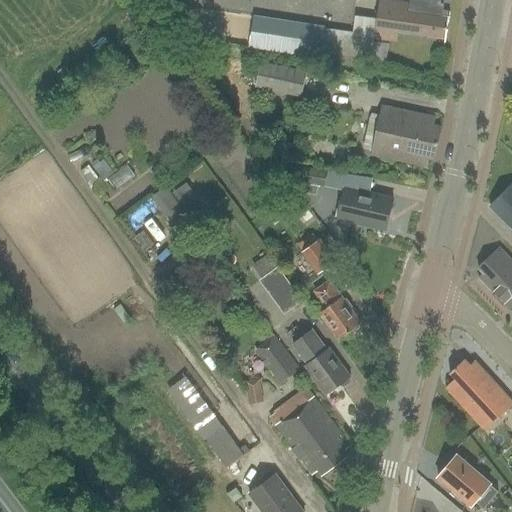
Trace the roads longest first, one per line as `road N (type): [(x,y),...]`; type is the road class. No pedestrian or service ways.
road 1 (tertiary): [(431,294),(494,0)]
road 2 (tertiary): [(379,511),(431,294)]
road 3 (trunk): [(129,511),(0,342)]
